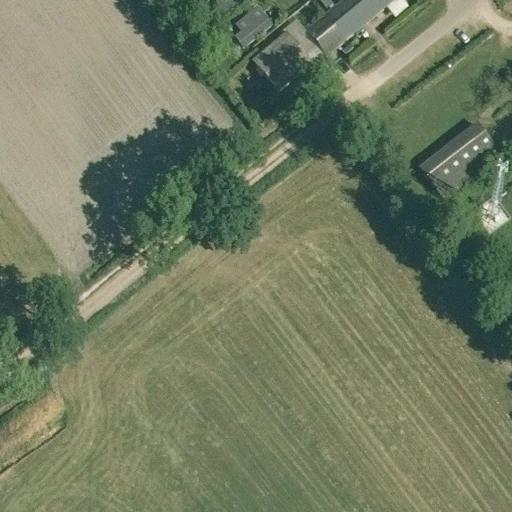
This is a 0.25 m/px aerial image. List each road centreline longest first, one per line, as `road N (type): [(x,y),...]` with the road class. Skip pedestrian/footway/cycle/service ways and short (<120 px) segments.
road 1 (track): [(374,77),(0,371)]
road 2 (unclassified): [(374,77),(470,0)]
